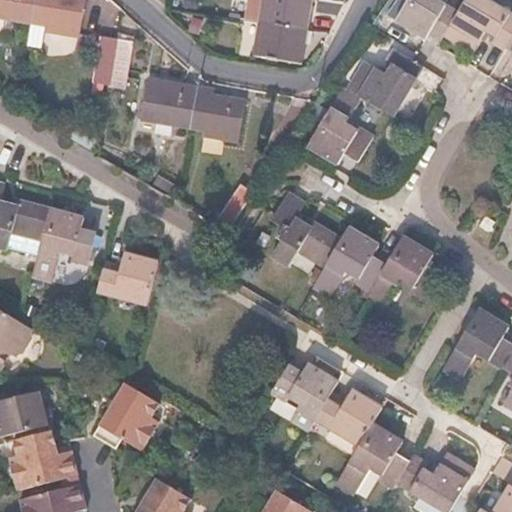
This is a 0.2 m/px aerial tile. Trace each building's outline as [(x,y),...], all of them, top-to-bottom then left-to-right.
[(0,0),(0,18),(30,24),(34,0),(0,0)] [(34,0),(30,24),(46,27),(45,32),(78,37),(84,0),(34,0)] [(182,0),(182,7),(195,9),(196,0),(182,0)] [(302,29),(303,29),(306,9),(311,10),(312,0),(247,0),(244,20),(259,23),(261,23),(267,24),(302,29)] [(405,0),(395,18),(423,36),(428,28),(441,35),(456,11),(438,0),(405,0)] [(511,36),(511,14),(488,0),(462,0),(456,11),(441,35),(470,51),(484,31),(507,45),(511,36)] [(303,29),(308,30),(311,10),(306,9),(303,29)] [(256,57),(292,62),(295,46),(299,46),(302,29),(267,24),(261,23),(259,23),(252,56),(256,57)] [(303,63),(308,30),(303,29),(302,29),(299,46),(295,46),(292,62),(303,63)] [(110,75),(116,40),(100,38),(94,72),(110,75)] [(132,43),(116,40),(110,75),(126,78),(132,43)] [(422,64),(410,56),(397,48),(388,62),(392,65),(386,74),(365,62),(348,89),(362,98),(391,116),(421,66),(422,64)] [(195,90),(196,88),(163,82),(162,87),(146,85),(141,115),(156,118),(155,123),(188,129),(194,97),(195,90)] [(348,89),(343,86),(306,145),(336,165),(343,155),(355,162),(370,139),(346,123),(362,98),(348,89)] [(210,93),(195,90),(194,97),(208,100),(210,93)] [(208,100),(194,97),(188,129),(203,132),(202,136),(236,142),(244,100),(210,93),(208,100)] [(140,120),(155,123),(156,118),(141,115),(140,120)] [(248,203),(255,193),(240,184),(213,224),(228,232),(248,203)] [(0,252),(6,254),(7,251),(12,236),(39,243),(47,212),(19,204),(16,209),(0,205),(4,189),(0,187),(0,252)] [(290,189),(277,210),(274,215),(285,222),(278,233),(281,236),(273,250),(290,260),(300,245),(328,261),(344,234),(316,217),(314,220),(299,211),(307,199),(290,189)] [(35,259),(30,278),(51,284),(59,255),(70,258),(69,266),(85,270),(93,238),(77,233),(80,222),(47,212),(39,243),(35,259)] [(344,234),(328,261),(313,285),(330,294),(347,267),(372,283),(386,259),(372,251),(378,241),(350,223),(344,234)] [(372,283),(367,292),(384,301),(400,276),(426,292),(440,269),(426,260),(432,250),(403,232),(386,259),(372,283)] [(7,251),(35,259),(39,243),(12,236),(7,251)] [(105,262),(97,294),(147,307),(159,263),(126,255),(122,267),(105,262)] [(462,333),(444,363),(461,373),(477,348),(503,363),(511,346),(511,337),(503,331),(509,321),(479,303),(462,333)] [(0,368),(8,356),(13,358),(16,355),(21,353),(30,339),(28,336),(30,329),(0,311),(0,368)] [(511,346),(503,363),(509,368),(511,369),(511,370),(507,380),(511,383),(503,397),(511,403),(511,346)] [(288,364),(274,388),(298,402),(288,419),(307,431),(313,421),(331,391),(337,381),(306,363),(301,371),(288,364)] [(127,385),(95,436),(117,451),(123,440),(144,452),(161,424),(153,419),(161,406),(127,385)] [(331,391),(313,421),(356,447),(371,422),(380,408),(350,391),(345,400),(331,391)] [(0,396),(0,402),(12,400),(10,394),(0,396)] [(0,438),(52,425),(47,405),(41,406),(37,394),(12,400),(0,402),(0,438)] [(390,486),(393,482),(407,459),(395,451),(401,440),(371,422),(356,447),(335,481),(354,493),(369,467),(380,473),(377,478),(390,486)] [(10,457),(17,491),(79,476),(72,450),(59,454),(54,431),(16,441),(19,454),(10,457)] [(393,482),(443,511),(445,511),(458,491),(472,468),(444,451),(431,473),(421,468),(424,462),(410,454),(407,459),(393,482)] [(184,511),(191,500),(184,496),(157,479),(136,511),(184,511)] [(489,510),(493,511),(511,511),(511,484),(507,482),(489,510)] [(86,511),(87,511),(81,486),(20,501),(22,511),(86,511)] [(314,511),(276,489),(262,511),(314,511)]
